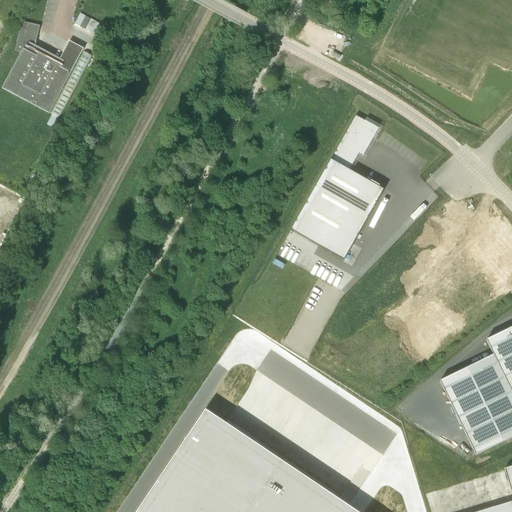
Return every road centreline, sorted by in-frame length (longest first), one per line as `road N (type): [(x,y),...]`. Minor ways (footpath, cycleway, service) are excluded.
road 1 (unclassified): [(511,201),(408,111),(278,38)]
road 2 (unknown): [(511,322),(435,381),(431,398),(454,432)]
